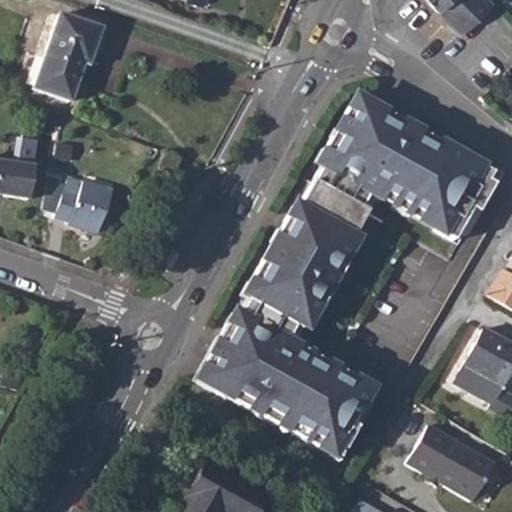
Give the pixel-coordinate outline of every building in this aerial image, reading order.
[(420,0),(426,5),(460,37),(492,5),(487,0),(420,0)] [(59,14),(33,87),(68,101),(81,66),(87,52),(90,53),(99,28),(59,14)] [(359,112),(349,106),(297,210),(292,208),(284,220),(289,223),(275,248),(270,245),(247,286),(252,289),(236,317),(232,314),(217,340),(222,343),(198,383),(248,413),(275,427),(278,421),(288,428),(285,433),(324,455),(329,446),(341,453),(354,430),(348,426),(369,389),(350,379),(348,382),(323,368),(325,365),(308,355),(306,359),(294,352),(296,349),(284,342),(293,327),(298,330),(307,315),(310,317),(332,279),(336,281),(357,242),(350,238),(365,212),(359,209),(368,194),(380,201),(382,198),(393,205),(392,208),(408,217),(410,214),(435,228),(434,231),(452,241),(470,209),(476,213),(492,185),(486,181),(490,174),(437,145),(435,149),(400,130),(403,125),(364,104),(359,112)] [(163,152),(157,169),(173,174),(179,158),(163,152)] [(32,166),(0,161),(0,194),(27,199),(32,166)] [(68,176),(52,218),(95,233),(110,191),(68,176)] [(511,279),(498,271),(483,296),(511,313),(511,310),(511,279)] [(450,385),(490,406),(498,391),(511,365),(511,346),(480,330),(450,385)] [(496,467),(428,432),(408,472),(431,484),(442,490),(476,507),(496,467)] [(194,479),(175,511),(253,511),(262,497),(208,468),(200,482),(194,479)] [(379,511),(359,499),(350,511),(379,511)]
